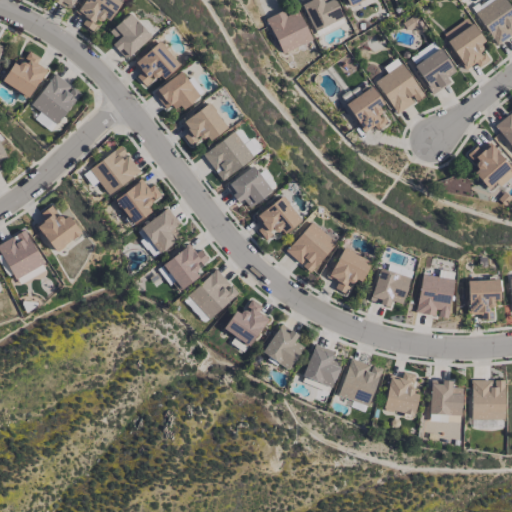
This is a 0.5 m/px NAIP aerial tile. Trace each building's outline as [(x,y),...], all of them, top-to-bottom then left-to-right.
[(50,0),(66,11),(73,0),(50,0)] [(108,21),(119,1),(118,0),(83,0),(76,13),(84,18),(80,25),(92,32),(100,17),(108,21)] [(313,31),(341,18),(332,0),(298,0),(313,31)] [(493,0),(474,11),(493,45),(511,34),(511,12),(505,0),(493,0)] [(297,10),(284,16),(281,11),(264,18),(280,54),(310,41),(297,10)] [(110,45),(124,60),(149,37),(128,13),(108,32),(115,40),(110,45)] [(410,35),(422,26),(414,14),(401,23),(410,35)] [(473,62),(477,67),(487,61),(477,45),(482,42),(466,18),(441,35),(463,69),(473,62)] [(161,80),(177,64),(156,41),(132,64),(140,73),(135,77),(144,87),(156,75),(161,80)] [(411,66),(431,95),(448,82),(445,78),(454,71),(437,48),(411,66)] [(0,81),(28,98),(45,69),(35,63),(38,58),(27,51),(19,66),(12,62),(0,81)] [(421,96),(401,64),(374,81),(394,114),(413,102),(421,96)] [(164,109),(172,103),(178,112),(198,97),(179,71),(151,92),(164,109)] [(79,94),(53,73),(29,104),(55,125),(79,94)] [(381,105),(370,87),(344,103),(362,133),(372,126),(375,130),(387,123),(377,108),(381,105)] [(179,122),(186,133),(182,136),(189,147),(204,137),(207,141),(225,129),(208,103),(179,122)] [(511,150),(511,111),(493,126),(511,150)] [(33,118),(48,131),(54,125),(39,112),(33,118)] [(201,155),(221,181),(252,157),(232,131),(201,155)] [(511,173),(511,170),(487,142),(478,150),(475,146),(465,155),(478,170),(473,174),(489,193),(511,173)] [(138,171),(118,145),(88,169),(108,195),(138,171)] [(241,200),(248,208),(271,190),(251,165),(224,187),(237,203),(241,200)] [(112,198),(130,225),(151,212),(146,204),(159,196),(152,185),(146,189),(140,180),(112,198)] [(299,221),(280,196),(253,216),(260,226),(256,230),(264,241),(278,230),(282,234),(299,221)] [(79,234),(63,213),(57,218),(48,207),(39,214),(42,219),(33,225),(54,253),(79,234)] [(177,224),(166,208),(139,227),(157,253),(178,238),(171,228),(177,224)] [(308,273),(334,243),(310,221),(284,251),(308,273)] [(0,255),(13,279),(42,263),(23,230),(0,242),(0,255)] [(207,261),(198,249),(193,253),(187,244),(160,264),(179,290),(197,277),(193,271),(207,261)] [(359,282),(369,261),(340,247),(325,278),(335,283),(333,288),(345,295),(353,279),(359,282)] [(16,279),(19,284),(43,270),(40,265),(16,279)] [(408,277),(378,268),(367,301),(387,307),(388,301),(400,304),(408,277)] [(237,295),(229,284),(227,286),(216,270),(185,293),(205,319),(237,295)] [(446,318),(451,279),(419,274),(413,313),(434,316),(446,318)] [(233,311),(221,329),(248,346),(265,318),(256,312),(260,307),(248,299),(239,314),(233,311)] [(297,335),(278,323),(260,354),(288,370),(302,346),(293,341),(297,335)] [(330,388),(340,362),(330,358),(332,352),(312,344),(300,376),(330,388)] [(367,364),(348,358),(336,396),(368,406),(379,372),(366,367),(367,364)] [(389,375),(381,409),(412,416),(417,394),(410,393),(414,375),(401,372),(399,378),(389,375)] [(449,381),(429,380),(427,414),(459,415),(460,388),(449,387),(449,381)] [(503,381),(470,380),(469,419),(502,420),(503,381)]
